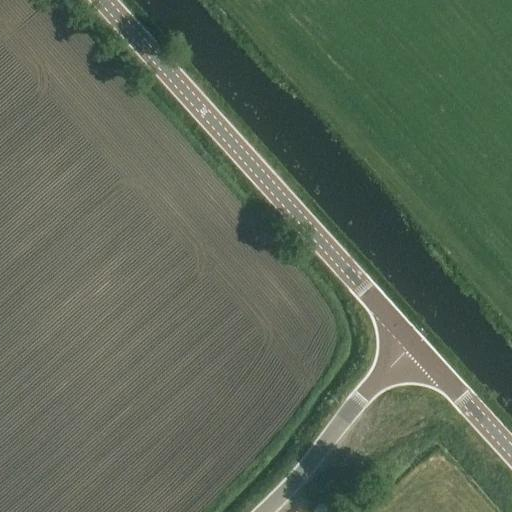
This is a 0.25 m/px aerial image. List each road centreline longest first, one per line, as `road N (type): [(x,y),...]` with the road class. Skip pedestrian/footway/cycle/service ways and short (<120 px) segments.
road 1 (tertiary): [(413,344),(101,0)]
road 2 (unclassified): [(263,511),(413,344)]
road 3 (tertiary): [(511,454),(413,344)]
